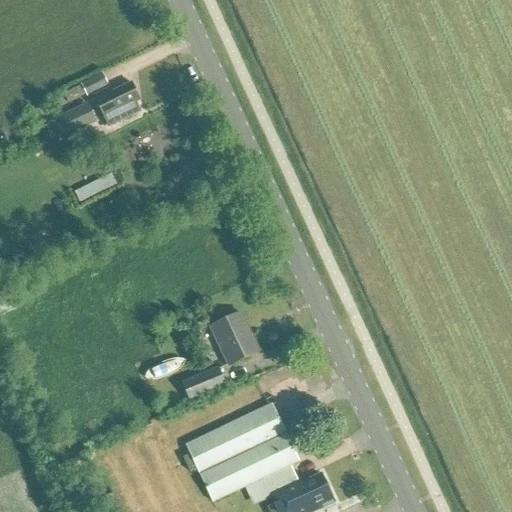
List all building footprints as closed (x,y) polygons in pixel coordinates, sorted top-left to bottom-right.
[(108,127),(138,112),(134,103),(138,101),(130,85),(110,94),(108,90),(94,97),(108,127)] [(86,105),(58,119),(67,136),(95,123),(86,105)] [(228,366),(258,352),(240,314),(210,329),(228,366)] [(188,403),(226,387),(218,368),(181,383),(188,403)] [(297,463),(271,406),(185,446),(212,503),(297,463)] [(270,496),(277,511),(312,511),(333,502),(320,476),(300,485),(299,482),(270,496)] [(99,511),(121,511),(114,496),(96,504),(99,511)]
